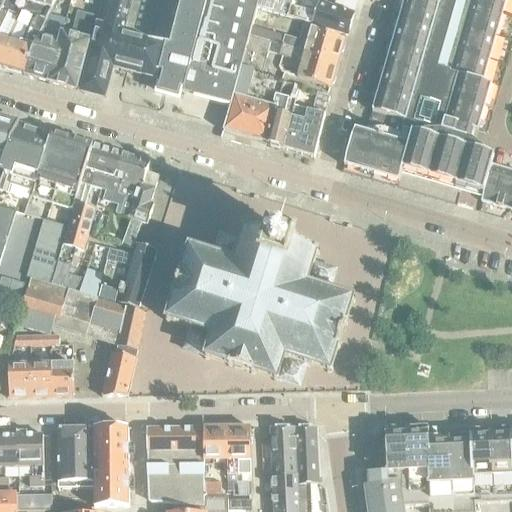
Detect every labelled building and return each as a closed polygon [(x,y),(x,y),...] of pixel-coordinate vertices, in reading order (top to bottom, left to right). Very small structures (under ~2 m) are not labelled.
[(0,69),(24,76),(31,53),(35,46),(42,30),(56,0),(5,0),(0,10),(0,69)] [(105,0),(81,93),(104,99),(112,68),(158,80),(158,78),(161,78),(157,93),(178,98),(180,90),(183,91),(183,93),(230,106),(237,81),(238,82),(250,37),(252,27),(252,26),(254,20),(257,8),(259,0),(105,0)] [(259,0),(257,8),(269,12),(311,26),(347,36),(353,14),(317,4),(315,13),(292,6),(293,1),(291,0),(259,0)] [(404,0),(366,133),(355,129),(344,167),(399,183),(403,170),(483,193),(491,165),(493,156),(490,153),(480,145),(478,143),(472,141),(474,131),(478,132),(491,85),(483,82),(506,0),(404,0)] [(269,12),(257,8),(254,20),(266,23),(269,12)] [(77,86),(95,19),(78,15),(72,38),(64,36),(50,84),(52,84),(53,85),(62,87),(70,90),(77,86)] [(271,32),(252,27),(250,37),(269,43),(337,64),(344,40),(310,30),(307,42),(271,32)] [(49,83),(50,84),(64,36),(42,30),(35,46),(31,53),(24,76),(26,77),(35,80),(35,79),(49,83)] [(261,75),(267,54),(269,43),(250,37),(238,82),(237,81),(230,106),(223,132),(267,145),(274,116),(275,116),(278,104),(279,98),(284,82),(261,75)] [(330,89),(337,64),(269,43),(267,54),(279,57),(301,63),(296,79),(330,89)] [(295,97),(283,150),(314,159),(329,97),(298,88),(295,97)] [(289,96),(288,101),(279,98),(278,104),(275,116),(274,116),(267,145),(283,150),(295,97),(289,96)] [(18,124),(0,118),(0,183),(4,173),(1,173),(7,154),(10,155),(18,124)] [(4,173),(0,183),(5,185),(8,178),(34,187),(43,155),(45,155),(51,134),(18,124),(14,137),(10,155),(7,154),(1,173),(4,173)] [(34,187),(30,198),(53,205),(74,212),(76,204),(92,147),(72,141),(51,134),(45,155),(43,155),(34,187)] [(92,147),(76,204),(85,207),(91,186),(95,172),(115,178),(122,155),(93,146),(92,147)] [(150,163),(122,155),(115,178),(95,172),(91,186),(107,192),(104,199),(118,204),(115,214),(120,216),(131,183),(143,186),(147,174),(150,163)] [(511,170),(491,165),(483,193),(480,202),(511,211),(511,170)] [(132,220),(142,224),(147,225),(154,206),(150,205),(158,178),(147,174),(143,186),(131,183),(120,216),(132,220)] [(96,210),(85,207),(76,204),(74,212),(51,283),(80,294),(83,285),(82,285),(83,283),(66,278),(75,250),(83,252),(96,210)] [(0,208),(0,221),(12,225),(16,214),(0,208)] [(131,250),(142,224),(132,220),(121,247),(131,250)] [(0,221),(0,233),(8,236),(12,225),(0,221)] [(63,239),(66,228),(43,221),(40,232),(63,239)] [(181,276),(175,295),(173,294),(172,298),(173,299),(168,318),(166,317),(165,321),(166,321),(166,323),(169,324),(170,323),(189,328),(189,330),(190,330),(184,351),(204,357),(203,358),(205,359),(204,360),(208,361),(209,360),(228,366),(227,367),(231,369),(231,367),(245,371),(251,373),(250,375),(254,376),(254,374),(274,380),(273,382),(277,383),(277,382),(279,382),(279,381),(299,387),(306,367),(307,367),(308,366),(327,372),(326,373),(330,374),(330,373),(332,373),(333,370),(331,369),(337,350),(339,351),(340,347),(339,346),(345,327),(346,328),(347,324),(346,323),(352,304),(353,305),(354,301),(353,300),(354,299),(350,298),(349,299),(330,293),(331,292),(329,291),(336,271),(315,265),(316,263),(314,263),(316,257),(318,257),(319,253),(318,253),(318,252),(314,250),(314,252),(295,246),(297,239),(270,231),(268,237),(249,232),(249,230),(245,229),(245,230),(244,230),(242,234),(244,234),(242,240),(240,240),(240,241),(220,235),(213,255),(212,255),(212,256),(192,250),(193,249),(189,247),(189,249),(187,248),(186,252),(188,253),(182,272),(180,271),(179,275),(181,276)] [(40,232),(36,244),(59,251),(63,239),(40,232)] [(0,233),(0,246),(5,248),(8,236),(0,233)] [(56,262),(59,251),(36,244),(33,255),(56,262)] [(140,313),(157,252),(136,245),(125,283),(123,282),(119,296),(116,305),(140,313)] [(53,273),(56,262),(33,255),(30,267),(53,273)] [(53,273),(30,267),(26,278),(49,285),(53,273)] [(0,280),(0,302),(5,304),(12,281),(1,278),(0,280)] [(51,283),(49,285),(30,280),(17,326),(49,335),(52,327),(137,352),(146,315),(140,313),(116,305),(119,296),(110,293),(107,303),(96,300),(80,294),(51,283)] [(24,285),(12,281),(5,304),(17,308),(24,285)] [(86,286),(83,285),(80,294),(96,300),(99,290),(100,285),(87,281),(86,286)] [(13,349),(30,348),(30,338),(17,339),(13,349)] [(30,338),(30,348),(46,348),(45,338),(30,338)] [(59,338),(45,338),(46,348),(59,348),(59,338)] [(102,398),(128,398),(128,396),(136,361),(136,362),(137,360),(113,355),(102,398)] [(51,366),(52,400),(74,399),(73,365),(51,366)] [(9,367),(9,401),(31,400),(30,366),(9,367)] [(51,366),(30,366),(31,400),(52,400),(51,366)] [(367,476),(368,486),(368,487),(399,482),(402,509),(428,508),(428,511),(475,511),(475,506),(511,503),(511,427),(469,430),(469,436),(428,438),(428,427),(385,429),(385,441),(372,442),(370,442),(369,442),(367,443),(366,444),(365,445),(364,446),(364,448),(363,449),(363,451),(364,476),(367,476)] [(228,476),(227,429),(203,429),(203,430),(204,467),(213,466),(213,462),(226,462),(227,476),(228,476)] [(250,429),(227,429),(228,476),(238,476),(238,461),(251,461),(250,429)] [(296,429),(270,429),(273,479),(298,477),(296,429)] [(299,511),(306,511),(306,509),(311,509),(311,486),(318,485),(316,429),(296,429),(298,477),(299,511)] [(128,430),(93,431),(94,484),(94,509),(129,508),(128,430)] [(151,504),(192,507),(204,508),(204,497),(204,485),(204,483),(204,467),(203,430),(146,430),(147,453),(147,467),(147,468),(148,501),(151,504)] [(60,431),(57,436),(59,484),(94,484),(93,431),(60,431)] [(43,467),(43,436),(18,437),(19,468),(31,468),(31,477),(29,477),(30,487),(44,487),(43,467)] [(4,468),(19,468),(18,437),(0,437),(0,486),(8,487),(8,478),(4,478),(4,468)] [(299,511),(298,477),(273,479),(274,511),(299,511)] [(402,511),(402,509),(399,482),(368,487),(368,486),(365,487),(368,511),(402,511)] [(204,483),(204,485),(204,497),(222,497),(222,483),(204,483)] [(0,511),(17,511),(17,495),(0,495),(0,511)] [(228,497),(222,497),(204,497),(204,508),(192,507),(191,511),(227,511),(228,501),(228,497)] [(227,511),(251,511),(251,500),(228,501),(227,511)]
